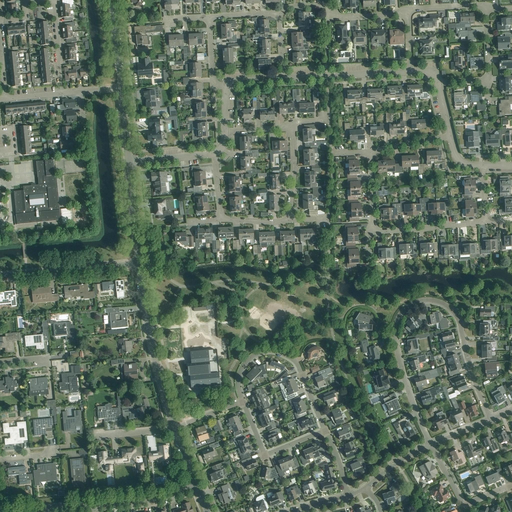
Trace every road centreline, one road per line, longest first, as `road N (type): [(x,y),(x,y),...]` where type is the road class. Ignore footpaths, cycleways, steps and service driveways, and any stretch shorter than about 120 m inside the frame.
road 1 (residential): [(490,420),(457,318),(445,304),(421,299),(402,311),(394,334),(430,444)]
road 2 (residential): [(325,430),(296,362),(280,352),(245,363),(237,381),(242,401)]
road 3 (residential): [(174,426),(138,263)]
road 4 (residential): [(0,277),(138,263)]
road 5 (residential): [(410,71),(282,78)]
road 6 (residential): [(242,401),(265,453),(325,430)]
road 7 (residential): [(430,444),(461,502),(511,487)]
